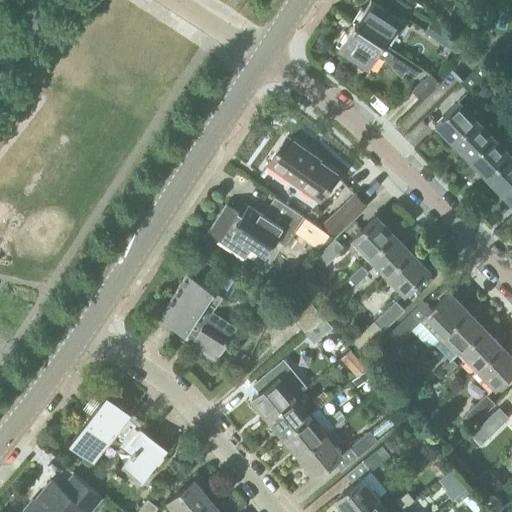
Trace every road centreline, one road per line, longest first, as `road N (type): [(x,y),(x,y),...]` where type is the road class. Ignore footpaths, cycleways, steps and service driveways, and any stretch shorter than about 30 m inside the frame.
road 1 (residential): [(261,60),(350,122),(511,287)]
road 2 (residential): [(97,318),(261,60)]
road 3 (residential): [(280,511),(97,318)]
road 4 (residential): [(0,439),(97,318)]
